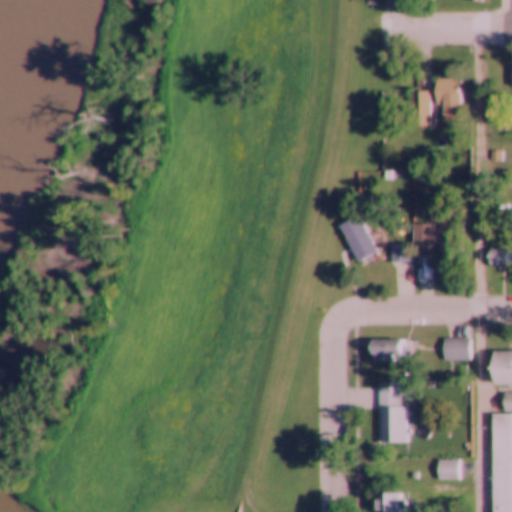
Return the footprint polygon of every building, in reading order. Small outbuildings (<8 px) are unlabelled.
[(460,124),(459,80),(434,81),(435,107),(442,107),(443,125),(460,124)] [(430,93),(388,93),(388,113),(403,113),(403,128),(430,128),(430,93)] [(321,144),(301,144),(301,175),(321,175),(321,144)] [(338,225),(356,262),(378,252),(357,215),(338,225)] [(391,245),(392,262),(413,262),(412,249),(463,247),(462,220),(440,221),(440,225),(413,226),(413,244),(391,245)] [(511,247),(487,248),(487,266),(511,266),(511,247)] [(229,350),(229,335),(208,335),(208,350),(229,350)] [(371,339),(371,355),(373,355),(373,360),(391,360),(390,355),(399,355),(399,340),(371,339)] [(254,340),(254,353),(289,353),(289,340),(254,340)] [(511,351),(493,351),(495,385),(511,384),(511,351)] [(379,387),(378,443),(407,443),(407,407),(402,407),(402,387),(379,387)] [(511,511),(511,413),(491,414),(492,511),(511,511)] [(438,460),(438,480),(461,480),(461,460),(438,460)] [(276,461),(251,461),(251,484),(284,484),(284,469),(276,469),(276,461)] [(102,511),(126,511),(126,484),(110,484),(110,499),(102,499),(102,511)] [(374,494),(373,511),(403,511),(403,494),(374,494)]
